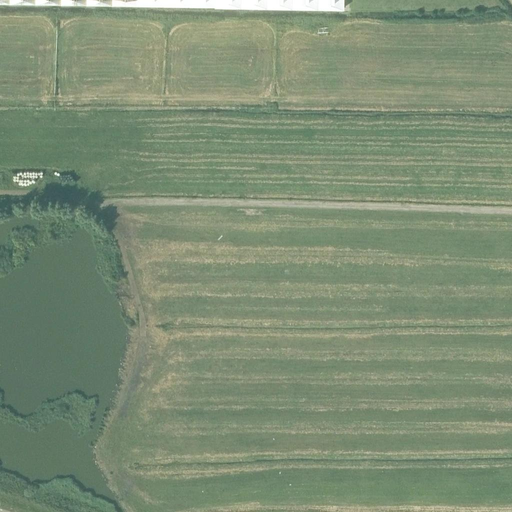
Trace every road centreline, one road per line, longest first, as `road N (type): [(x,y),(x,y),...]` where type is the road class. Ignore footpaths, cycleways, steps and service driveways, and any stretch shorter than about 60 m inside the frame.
road 1 (track): [(511,211),(94,204),(113,228),(144,326)]
road 2 (track): [(126,487),(111,471),(111,444),(144,326)]
